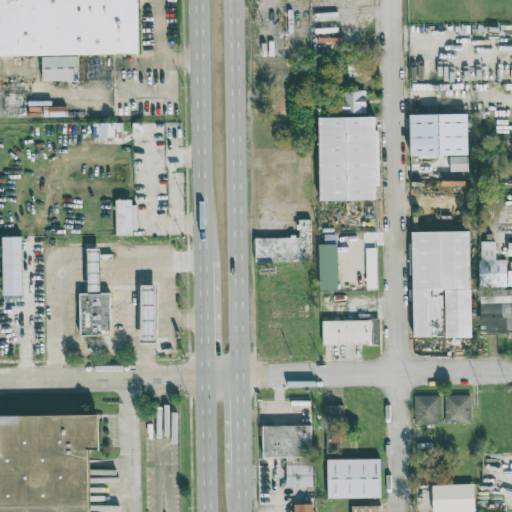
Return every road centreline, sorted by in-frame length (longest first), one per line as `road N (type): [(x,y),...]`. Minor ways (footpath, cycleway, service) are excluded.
road 1 (residential): [(391,0),(399,511)]
road 2 (primary): [(239,375),(238,0)]
road 3 (residential): [(267,375),(0,380)]
road 4 (primary): [(198,0),(204,263)]
road 5 (residential): [(511,370),(267,375)]
road 6 (primary): [(207,376),(209,511)]
